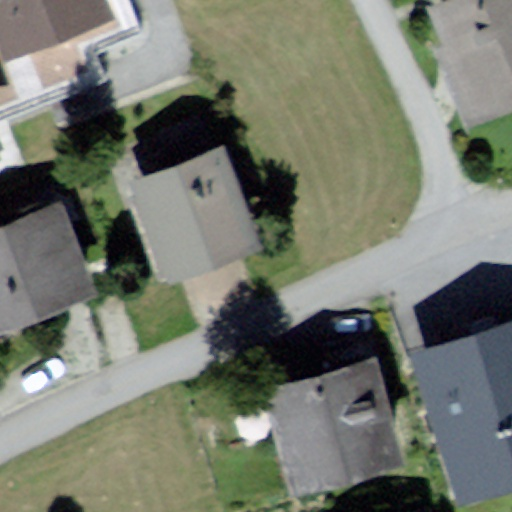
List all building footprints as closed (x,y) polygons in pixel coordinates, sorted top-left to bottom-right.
[(0,0),(0,117),(99,81),(91,58),(137,41),(121,0),(0,0)] [(511,0),(457,0),(426,11),(464,118),(511,100),(511,0)] [(231,173),(153,201),(181,279),(259,251),(231,173)] [(66,226),(0,249),(0,336),(94,303),(66,226)] [(511,314),(419,340),(455,468),(511,451),(511,314)] [(367,360),(271,384),(294,471),(390,447),(367,360)]
